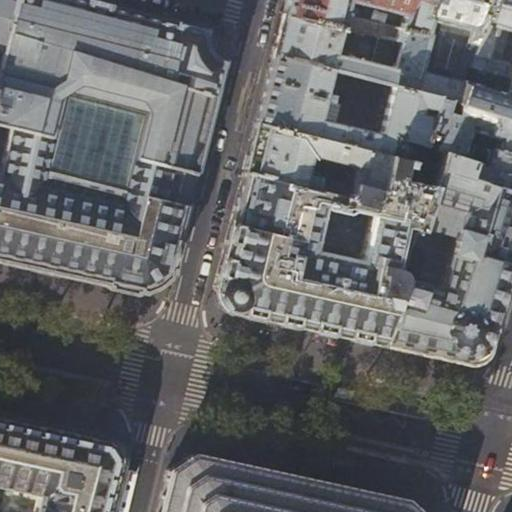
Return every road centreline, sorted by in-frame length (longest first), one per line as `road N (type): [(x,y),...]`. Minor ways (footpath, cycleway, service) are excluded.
road 1 (residential): [(165,375),(255,12)]
road 2 (primary): [(486,444),(165,375)]
road 3 (primary): [(165,375),(0,339)]
road 4 (residential): [(133,511),(165,375)]
